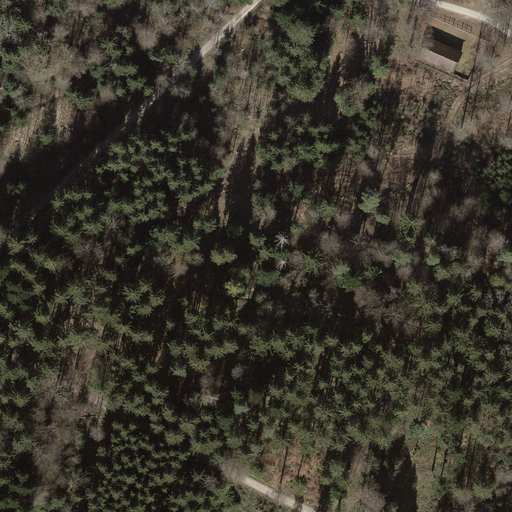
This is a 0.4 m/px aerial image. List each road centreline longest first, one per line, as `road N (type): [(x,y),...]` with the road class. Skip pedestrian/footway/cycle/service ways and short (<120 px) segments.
road 1 (track): [(316,511),(102,411),(0,337)]
road 2 (track): [(258,0),(0,244)]
